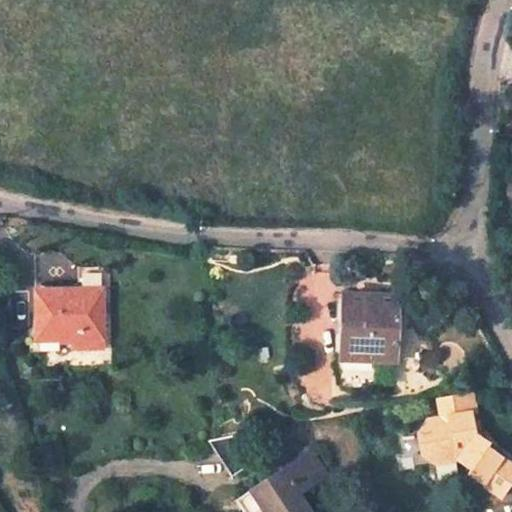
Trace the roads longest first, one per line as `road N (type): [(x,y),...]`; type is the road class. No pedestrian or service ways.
road 1 (residential): [(0,199),(173,233),(435,249),(463,244)]
road 2 (residential): [(463,244),(474,221),(488,70),(508,0)]
